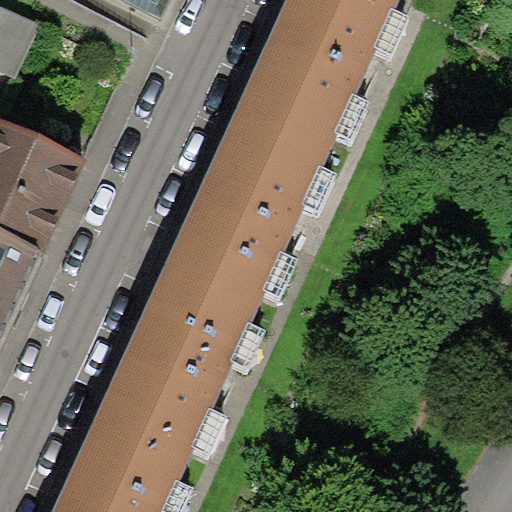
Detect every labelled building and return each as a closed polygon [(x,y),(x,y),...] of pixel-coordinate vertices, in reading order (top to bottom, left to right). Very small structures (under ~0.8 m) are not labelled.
[(121,0),(162,20),(171,0),(121,0)] [(396,0),(297,0),(241,119),(323,158),(400,2),(396,0)] [(0,66),(16,74),(38,28),(0,9),(0,66)] [(0,241),(42,261),(85,164),(52,149),(60,133),(56,118),(18,101),(5,107),(0,117),(0,241)] [(241,119),(166,275),(248,314),(323,158),(241,119)] [(0,351),(42,261),(0,241),(0,351)] [(166,275),(91,429),(173,469),(248,314),(166,275)] [(91,429),(50,511),(151,511),(173,469),(91,429)]
